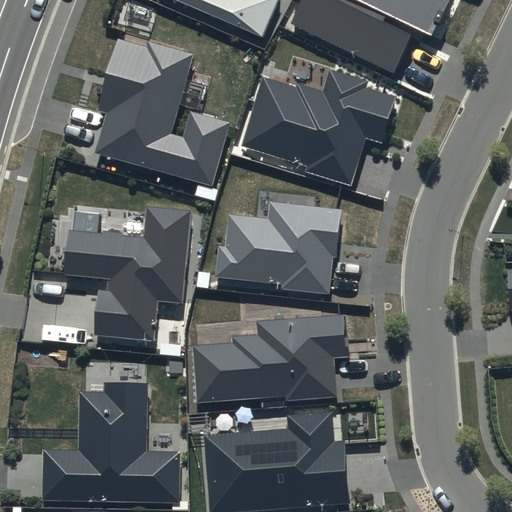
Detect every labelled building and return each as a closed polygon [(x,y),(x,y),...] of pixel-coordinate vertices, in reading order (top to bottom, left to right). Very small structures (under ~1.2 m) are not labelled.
[(184,0),(264,34),(278,0),(184,0)] [(301,0),(290,24),(399,75),(420,30),(387,14),(388,12),(434,34),(450,0),(301,0)] [(146,41),(119,33),(99,104),(108,106),(97,145),(211,178),(228,118),(191,107),(184,133),(170,129),(193,49),(148,36),(146,41)] [(296,84),(262,74),(242,139),(309,160),(307,167),(352,181),(366,135),(384,140),(399,92),(367,82),(369,75),(330,63),(323,86),(297,78),(296,84)] [(190,200),(135,194),(131,228),(66,221),(61,268),(93,271),(88,325),(151,331),(154,299),(179,302),(190,200)] [(344,204),(270,196),(268,212),(230,208),(226,240),(219,240),(216,272),(282,278),(282,284),(329,289),(333,252),(339,253),(344,204)] [(348,350),(345,307),(253,315),(254,324),(228,326),(229,337),(192,340),(197,396),(289,388),(289,392),(333,389),(330,351),(348,350)] [(106,388),(80,388),(79,446),(44,446),(43,494),(179,497),(180,449),(146,448),(147,378),(106,377),(106,388)] [(289,423),(203,429),(209,510),(350,500),(346,436),(334,437),(332,410),(288,413),(289,423)]
